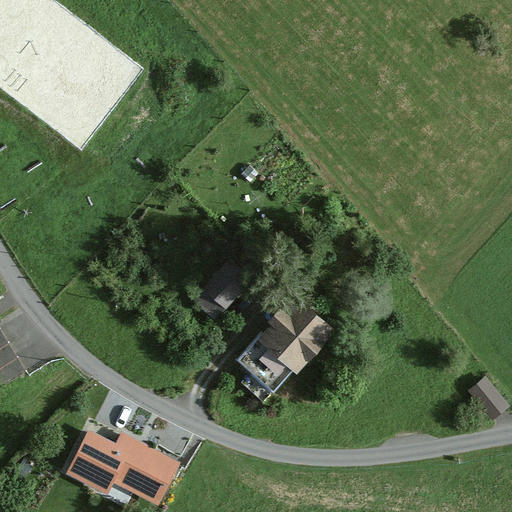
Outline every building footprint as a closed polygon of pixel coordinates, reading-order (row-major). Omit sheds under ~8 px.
[(252,273),(231,254),(192,298),(213,317),(252,273)] [(272,317),(238,355),(251,367),(240,379),(263,400),(334,322),(298,289),(285,303),(281,299),(268,313),(272,317)] [(0,329),(0,376),(3,380),(24,366),(0,329)] [(469,386),(493,415),(510,402),(486,373),(469,386)] [(96,434),(80,471),(123,490),(128,478),(171,497),(187,461),(130,436),(125,447),(96,434)]
